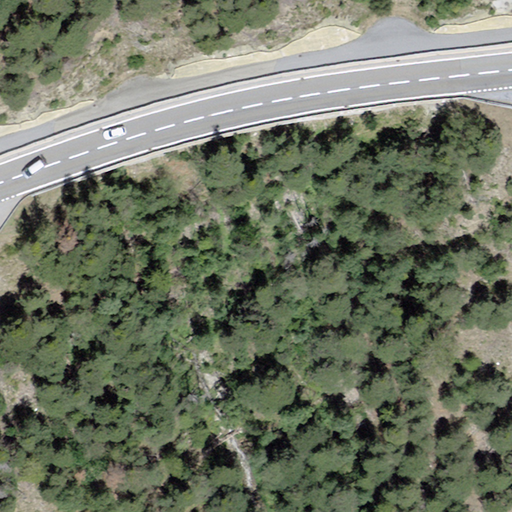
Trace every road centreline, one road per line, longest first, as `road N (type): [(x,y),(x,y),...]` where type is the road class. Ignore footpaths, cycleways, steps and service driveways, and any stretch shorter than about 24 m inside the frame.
road 1 (primary): [(0,182),(207,114),(511,69)]
road 2 (unclassified): [(0,145),(236,74),(511,35)]
